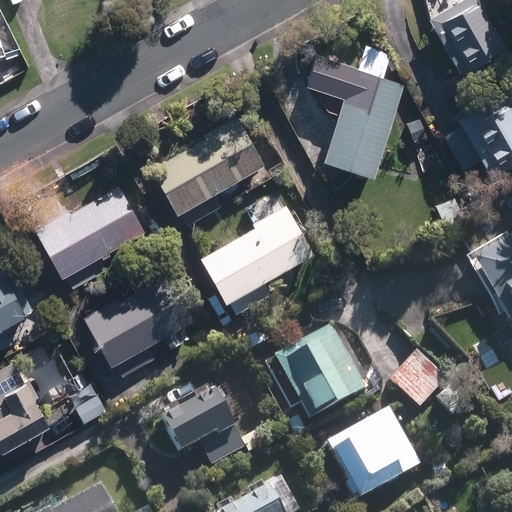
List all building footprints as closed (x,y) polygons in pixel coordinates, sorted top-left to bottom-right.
[(502,46),(475,0),(464,0),(433,18),(462,68),(502,46)] [(402,85),(358,70),(329,157),(374,171),(402,85)] [(511,156),(511,111),(509,105),(466,128),(488,170),(511,156)] [(241,126),(156,171),(177,211),(262,166),(241,126)] [(117,187),(38,231),(62,274),(141,231),(117,187)] [(459,192),(436,204),(450,229),(473,217),(459,192)] [(287,212),(204,258),(227,299),(310,253),(287,212)] [(511,235),(473,259),(509,316),(511,314),(511,235)] [(9,273),(0,278),(0,340),(37,318),(9,273)] [(164,275),(86,316),(111,363),(189,322),(164,275)] [(326,328),(276,358),(311,416),(362,386),(326,328)] [(418,349),(389,378),(421,408),(449,379),(418,349)] [(48,359),(34,367),(55,403),(68,395),(48,359)] [(13,363),(0,370),(0,446),(45,420),(13,363)] [(215,385),(163,413),(182,448),(201,438),(212,459),(245,441),(215,385)] [(387,410),(326,443),(357,498),(417,465),(387,410)] [(115,511),(101,483),(42,511),(115,511)] [(280,511),(269,489),(222,511),(280,511)]
